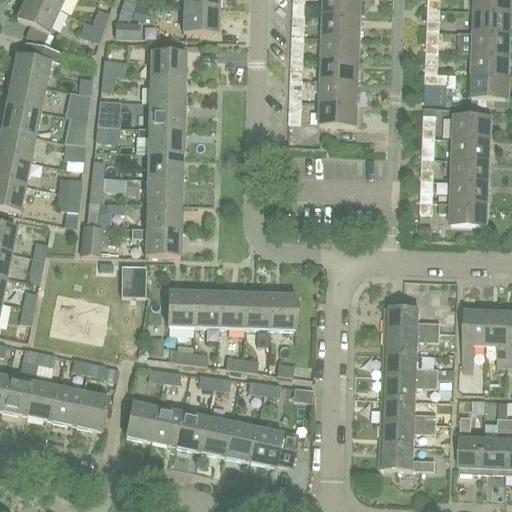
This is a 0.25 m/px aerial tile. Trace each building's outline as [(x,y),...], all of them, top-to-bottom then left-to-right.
[(49,38),(60,14),(29,0),(26,0),(16,23),(30,29),(24,41),(44,47),(49,38)] [(29,0),(60,14),(65,0),(29,0)] [(124,0),(123,5),(134,9),(137,0),(124,0)] [(183,0),(183,11),(219,12),(219,0),(183,0)] [(306,8),(305,0),(293,0),(294,8),(306,8)] [(361,0),(324,0),(324,20),(361,22),(361,19),(365,19),(365,7),(362,7),(361,0)] [(511,0),(475,0),(475,15),(511,16),(511,0)] [(134,9),(123,5),(118,20),(129,24),(134,9)] [(218,37),(219,12),(183,11),(183,36),(218,37)] [(439,24),(440,13),(428,12),(427,23),(439,24)] [(92,27),(104,31),(109,18),(96,13),(92,27)] [(511,16),(475,15),(474,37),(511,38),(511,16)] [(305,31),(305,20),(293,19),(293,30),(305,31)] [(361,22),(324,20),(323,42),(360,43),(361,22)] [(104,31),(92,27),(85,25),(79,41),(98,48),(104,31)] [(140,28),(115,27),(115,43),(140,44),(140,28)] [(438,46),(439,35),(427,35),(426,46),(438,46)] [(511,38),(474,37),(473,59),(510,60),(511,38)] [(304,52),(305,41),(292,41),(292,52),(304,52)] [(323,42),(322,63),(359,65),(360,43),(323,42)] [(16,60),(11,85),(45,92),(50,68),(57,69),(60,57),(27,48),(17,60),(16,60)] [(150,56),(149,82),(185,83),(186,57),(150,56)] [(437,68),(438,57),(426,57),(425,68),(437,68)] [(472,81),(509,82),(510,60),(473,59),(472,81)] [(303,74),(304,63),(292,62),(291,73),(303,74)] [(322,63),(321,85),(358,86),(359,65),(322,63)] [(104,64),(102,80),(113,81),(115,66),(104,64)] [(436,90),(437,79),(425,79),(424,90),(436,90)] [(113,81),(102,80),(100,95),(112,97),(113,81)] [(509,82),(472,81),(471,103),(508,104),(509,82)] [(78,98),(90,99),(92,84),(80,82),(78,98)] [(149,82),(149,108),(184,109),(185,83),(149,82)] [(303,95),(303,84),(291,84),(291,95),(303,95)] [(40,117),(45,92),(11,85),(6,110),(40,117)] [(357,108),(358,86),(321,85),(315,85),(315,95),(321,95),(320,107),(357,108)] [(88,115),(90,99),(78,98),(76,114),(88,115)] [(302,117),(302,106),(290,106),(290,117),(302,117)] [(357,131),(357,108),(320,107),(319,129),(357,131)] [(149,108),(148,133),(184,134),(184,109),(149,108)] [(6,110),(1,135),(35,142),(40,117),(6,110)] [(40,129),(54,132),(57,114),(43,112),(40,129)] [(96,130),(108,131),(120,132),(120,120),(109,119),(110,116),(98,115),(96,130)] [(435,131),(435,120),(423,119),(423,130),(435,131)] [(454,142),(491,144),(491,122),(454,120),(454,142)] [(106,147),(108,131),(96,130),(95,146),(106,147)] [(184,134),(148,133),(138,132),(138,142),(148,142),(147,158),(183,159),(184,134)] [(75,133),(73,148),(85,150),(86,134),(75,133)] [(35,142),(1,135),(0,137),(0,160),(30,166),(35,142)] [(434,153),(434,142),(422,141),(422,152),(434,153)] [(453,164),(490,166),(491,144),(454,142),(453,164)] [(85,150),(73,148),(64,147),(62,163),(83,166),(85,150)] [(147,158),(146,183),(182,184),(183,159),(147,158)] [(0,185),(25,191),(30,166),(0,160),(0,185)] [(433,174),(433,163),(421,163),(421,174),(433,174)] [(453,164),(452,186),(489,188),(490,166),(453,164)] [(91,180),(103,182),(105,166),(93,165),(91,180)] [(101,197),(103,182),(91,180),(89,196),(101,197)] [(67,198),(79,200),(81,184),(69,183),(67,198)] [(146,183),(146,209),(181,210),(182,184),(146,183)] [(0,212),(20,216),(25,191),(0,185),(0,212)] [(432,196),(432,185),(420,185),(420,196),(432,196)] [(451,208),(488,209),(489,188),(452,186),(451,208)] [(78,216),(79,200),(67,198),(66,215),(78,216)] [(431,218),(431,207),(419,207),(419,218),(431,218)] [(451,230),(488,231),(488,209),(451,208),(439,208),(438,217),(451,217),(451,230)] [(181,210),(146,209),(145,234),(181,235),(181,210)] [(66,215),(64,228),(77,230),(78,216),(66,215)] [(88,215),(86,231),(97,232),(98,231),(99,216),(88,215)] [(0,228),(0,255),(11,257),(17,232),(0,228)] [(97,232),(86,231),(82,230),(80,260),(100,260),(103,232),(98,231),(97,232)] [(181,235),(145,234),(144,260),(180,261),(181,235)] [(32,261),(44,264),(47,249),(35,246),(32,261)] [(0,255),(0,281),(6,283),(11,257),(0,255)] [(41,279),(44,264),(32,261),(28,277),(41,279)] [(120,301),(144,301),(145,271),(121,271),(120,301)] [(21,311),(34,313),(37,298),(25,295),(21,311)] [(167,330),(192,331),(193,296),(168,295),(167,330)] [(219,297),(193,296),(192,331),(218,332),(219,297)] [(244,298),(219,297),(218,332),(243,333),(244,298)] [(270,298),(244,298),(243,333),(269,333),(270,298)] [(295,299),(270,298),(269,333),(294,334),(295,299)] [(30,329),(34,313),(21,311),(18,326),(30,329)] [(473,350),(485,350),(486,311),(477,311),(477,317),(464,316),(462,377),(472,378),(472,370),(473,350)] [(497,371),(506,371),(507,318),(495,317),(495,312),(486,311),(485,350),(497,351),(497,371)] [(385,336),(439,338),(439,328),(418,328),(418,314),(386,313),(385,336)] [(445,316),(445,327),(453,328),(453,317),(445,316)] [(384,359),(417,360),(417,347),(439,348),(439,338),(385,336),(384,359)] [(22,365),(37,368),(40,356),(24,353),(22,365)] [(191,368),(192,357),(177,355),(175,366),(191,368)] [(40,356),(37,368),(53,371),(56,360),(40,356)] [(207,358),(192,357),(191,368),(206,370),(207,358)] [(416,373),(417,360),(384,359),(383,382),(437,384),(437,374),(416,373)] [(225,373),(241,374),(242,363),(226,361),(225,373)] [(242,363),(241,374),(257,376),(258,365),(242,363)] [(86,378),(89,367),(74,364),(71,375),(86,378)] [(105,370),(89,367),(86,378),(102,382),(105,370)] [(276,379),(293,381),(294,369),(277,367),(276,379)] [(163,387),(164,375),(149,373),(147,385),(163,387)] [(180,377),(164,375),(163,387),(179,389),(180,377)] [(9,381),(0,379),(0,415),(2,416),(9,381)] [(213,393),(214,381),(199,379),(197,391),(213,393)] [(26,421),(33,386),(9,381),(2,416),(26,421)] [(230,383),(214,381),(213,393),(229,395),(230,383)] [(437,387),(437,384),(383,382),(382,405),(415,406),(415,392),(436,393),(437,387)] [(439,398),(447,399),(450,396),(451,388),(448,385),(440,384),(437,387),(436,393),(436,395),(439,398)] [(51,426),(58,391),(33,386),(26,421),(51,426)] [(263,399),(264,387),(249,386),(247,397),(263,399)] [(280,389),(264,387),(263,399),(278,401),(280,389)] [(83,396),(58,391),(51,426),(76,431),(83,396)] [(83,396),(76,431),(101,436),(108,401),(83,396)] [(414,419),(415,406),(382,405),(381,428),(435,430),(436,420),(414,419)] [(125,441),(150,446),(157,411),(132,406),(125,441)] [(182,417),(157,411),(150,446),(175,451),(182,417)] [(207,422),(182,417),(175,451),(200,456),(207,422)] [(436,420),(435,430),(447,430),(447,420),(436,420)] [(207,422),(200,456),(225,462),(232,427),(207,422)] [(482,478),(483,444),(469,444),(470,423),(460,422),(458,477),(482,478)] [(496,445),(483,444),(482,478),(505,479),(507,424),(497,424),(496,445)] [(250,467),(257,432),(232,427),(225,462),(250,467)] [(435,440),(435,430),(381,428),(380,451),(413,452),(413,439),(435,440)] [(296,440),(282,437),(257,432),(250,467),(275,472),(276,466),(290,469),(296,440)] [(413,452),(380,451),(379,474),(433,476),(434,466),(412,465),(413,452)]
